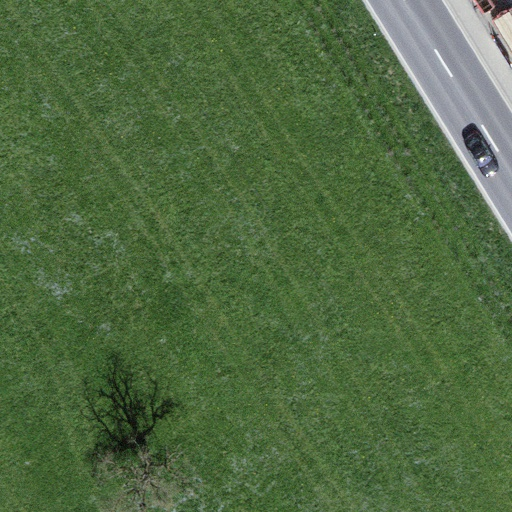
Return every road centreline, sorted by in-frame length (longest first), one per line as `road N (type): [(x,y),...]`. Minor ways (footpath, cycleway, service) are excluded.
road 1 (secondary): [(511,174),(404,0)]
road 2 (primary): [(456,0),(511,143)]
